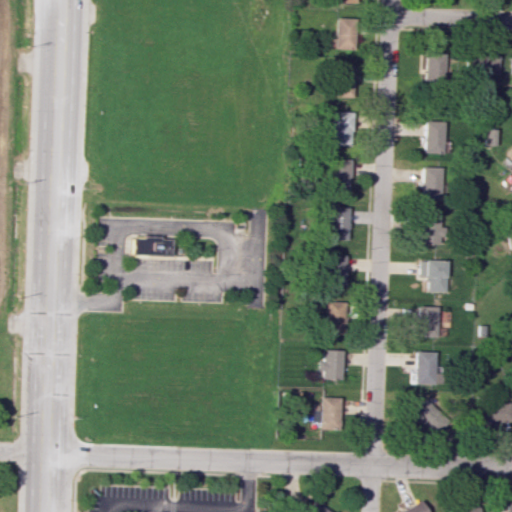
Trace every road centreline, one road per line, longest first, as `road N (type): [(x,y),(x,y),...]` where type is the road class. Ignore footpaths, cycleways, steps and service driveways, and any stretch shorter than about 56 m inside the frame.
road 1 (residential): [(388,0),(370,511)]
road 2 (primary): [(42,511),(59,0)]
road 3 (residential): [(511,464),(45,455)]
road 4 (residential): [(511,20),(388,16)]
